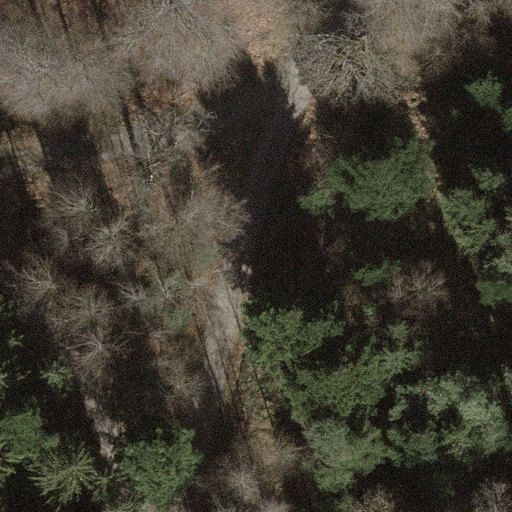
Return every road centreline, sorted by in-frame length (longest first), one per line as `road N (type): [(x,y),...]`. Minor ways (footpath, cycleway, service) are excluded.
road 1 (track): [(179,511),(293,91),(363,0)]
road 2 (track): [(0,165),(172,133),(293,91)]
road 3 (track): [(0,285),(82,373),(129,459),(147,511)]
